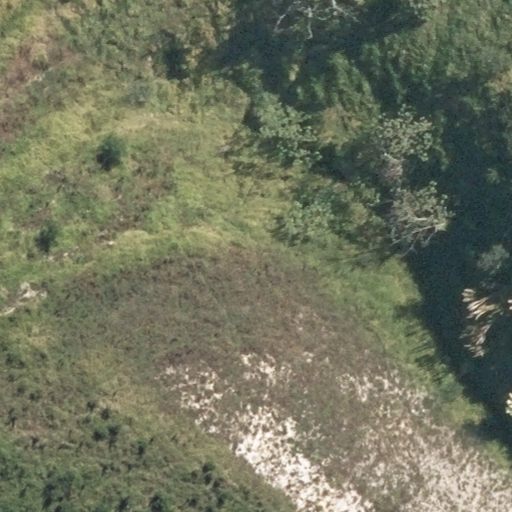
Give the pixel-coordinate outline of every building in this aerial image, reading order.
[(0,218),(110,88),(83,65),(0,163),(0,218)] [(84,225),(87,227),(117,193),(88,167),(57,202),(62,206),(84,225)] [(85,235),(58,213),(0,283),(0,289),(24,309),(85,235)] [(0,275),(28,240),(0,219),(0,275)] [(137,247),(111,272),(145,309),(172,284),(137,247)] [(173,389),(170,367),(69,281),(26,331),(126,416),(149,417),(173,389)]
